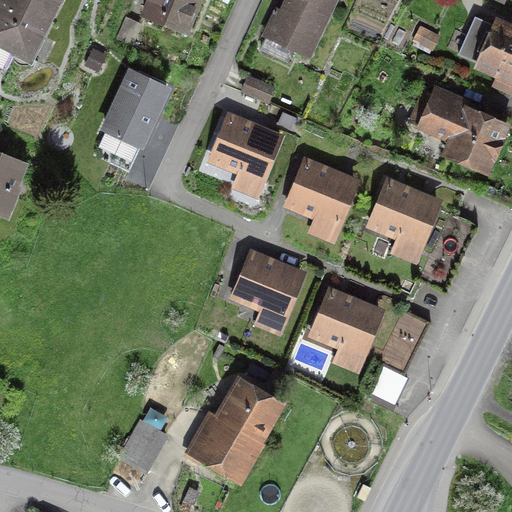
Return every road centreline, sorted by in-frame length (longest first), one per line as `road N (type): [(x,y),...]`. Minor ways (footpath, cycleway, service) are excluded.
road 1 (secondary): [(511,298),(407,511)]
road 2 (residential): [(249,0),(169,180),(170,193),(183,202)]
